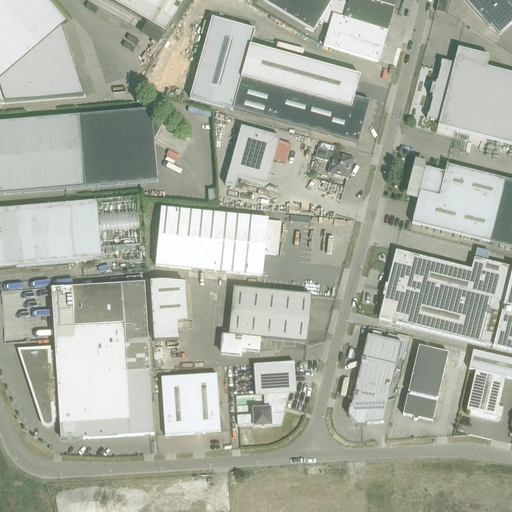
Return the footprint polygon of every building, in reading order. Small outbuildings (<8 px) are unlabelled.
[(0,0),(0,102),(5,103),(83,96),(62,27),(67,22),(47,0),(0,0)] [(109,0),(165,33),(184,0),(109,0)] [(329,25),(339,0),(263,0),(263,1),(313,31),(319,22),(329,25)] [(323,46),(378,63),(395,8),(392,8),(394,0),(349,0),(349,1),(345,0),(339,0),(329,25),(330,25),(323,46)] [(438,0),(436,12),(445,14),(448,0),(438,0)] [(511,23),(511,0),(463,0),(489,28),(491,27),(499,35),(511,23)] [(358,144),(369,102),(354,98),(360,77),(250,46),(255,31),(212,19),(190,98),(233,110),(233,109),(358,144)] [(511,74),(487,68),(490,57),(458,49),(454,64),(441,61),(426,119),(439,122),(438,127),(511,146),(511,74)] [(388,73),(389,68),(373,63),(371,68),(388,73)] [(153,141),(160,127),(151,122),(150,110),(0,122),(0,194),(156,181),(153,141)] [(279,142),(280,138),(241,127),(225,185),(235,188),(238,178),(266,186),(273,163),(279,142)] [(279,142),(273,163),(284,166),(290,146),(279,142)] [(349,165),(351,158),(318,149),(315,158),(325,161),(331,163),(328,173),(348,179),(352,165),(349,165)] [(303,172),(312,174),(314,163),(305,161),(303,172)] [(420,192),(412,224),(490,243),(511,248),(511,182),(447,166),(448,164),(447,164),(445,173),(413,165),(413,166),(416,167),(420,192)] [(101,260),(97,202),(0,210),(1,214),(0,214),(0,264),(16,264),(16,268),(106,260),(106,259),(101,260)] [(268,221),(268,219),(161,209),(155,266),(263,277),(265,255),(276,256),(279,222),(268,221)] [(379,320),(388,322),(511,352),(511,268),(474,259),(471,270),(396,251),(387,286),(389,286),(387,297),(385,296),(379,320)] [(163,282),(150,282),(154,342),(178,340),(177,323),(187,322),(185,283),(163,282)] [(153,435),(144,283),(51,289),(55,352),(49,352),(49,349),(19,351),(43,424),(44,425),(47,426),(49,426),(51,425),(53,424),(53,422),(53,416),(59,415),(61,441),(153,435)] [(241,351),(258,352),(260,339),(306,344),(311,296),(233,288),(229,336),(222,335),(220,355),(241,357),(241,351)] [(383,423),(402,344),(367,336),(363,357),(362,357),(360,362),(361,362),(354,393),(353,392),(352,397),(353,397),(351,406),(350,406),(348,415),(350,419),(352,418),(356,423),(354,424),(357,427),(367,426),(367,425),(383,423)] [(438,399),(448,353),(419,346),(408,393),(409,393),(409,396),(407,396),(403,415),(413,418),(413,419),(413,420),(414,421),(415,421),(417,421),(417,420),(418,419),(419,417),(433,420),(437,403),(435,402),(436,399),(438,399)] [(511,360),(473,351),(469,370),(475,371),(466,411),(470,412),(469,416),(495,422),(496,420),(499,418),(501,419),(503,409),(503,408),(499,407),(505,378),(511,379),(511,360)] [(295,384),(294,363),(253,365),(255,396),(266,395),(267,408),(253,409),(253,415),(237,416),(238,426),(254,425),(254,426),(260,426),(261,427),(262,427),(264,427),(265,426),(266,426),(271,425),(271,417),(272,417),(273,416),(273,415),(283,414),(292,384),(295,384)] [(217,375),(161,378),(165,437),(221,433),(217,375)] [(251,404),(251,396),(237,396),(238,405),(251,404)]
